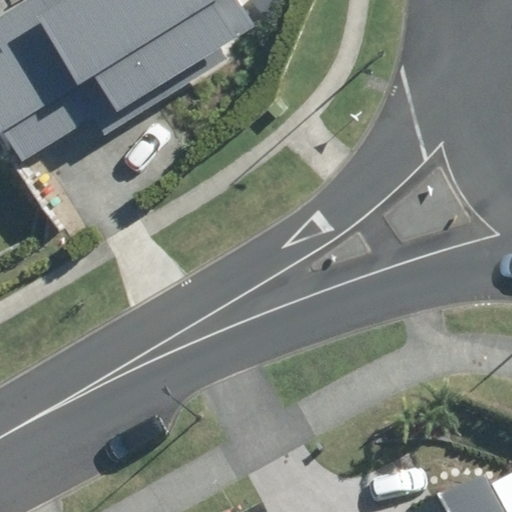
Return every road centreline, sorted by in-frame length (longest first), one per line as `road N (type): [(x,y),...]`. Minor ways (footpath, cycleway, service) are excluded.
road 1 (tertiary): [(314,273),(0,453)]
road 2 (tertiary): [(314,273),(482,110)]
road 3 (tertiary): [(511,247),(314,273)]
